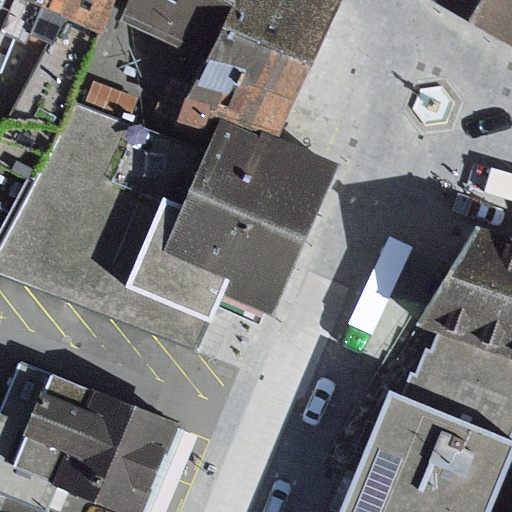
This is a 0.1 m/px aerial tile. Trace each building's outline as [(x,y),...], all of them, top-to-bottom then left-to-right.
[(118,0),(0,0),(0,36),(14,42),(18,34),(45,47),(0,131),(0,167),(29,184),(73,104),(71,103),(99,38),(101,39),(118,0)] [(235,0),(129,0),(118,25),(205,64),(235,0)] [(277,143),(342,0),(235,0),(205,64),(175,125),(205,132),(209,123),(217,125),(258,141),(261,136),(277,143)] [(511,0),(427,0),(511,50),(511,0)] [(270,319),(336,169),(277,143),(261,136),(258,141),(217,125),(205,154),(73,104),(29,184),(0,236),(0,278),(197,356),(223,299),(270,319)] [(511,243),(475,231),(413,331),(436,339),(511,365),(511,243)] [(511,444),(511,365),(436,339),(430,353),(425,351),(415,376),(410,373),(400,399),(511,446),(511,444)] [(108,511),(142,511),(177,430),(21,365),(0,414),(0,494),(47,511),(58,493),(108,511)] [(337,511),(490,511),(511,458),(511,446),(400,399),(386,394),(337,511)]
